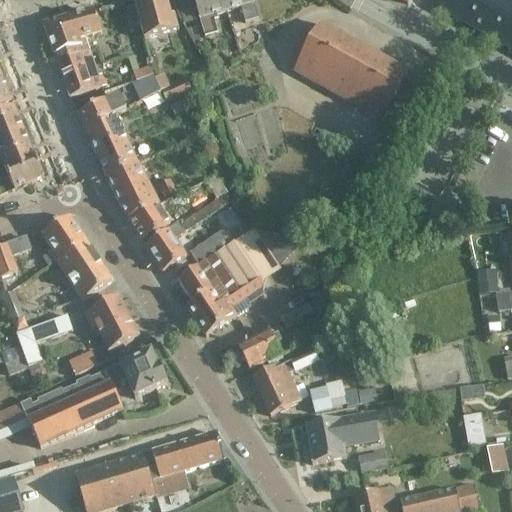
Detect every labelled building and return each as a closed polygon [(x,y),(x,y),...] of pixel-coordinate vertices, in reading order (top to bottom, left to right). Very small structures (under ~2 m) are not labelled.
[(165,0),(139,0),(132,2),(143,40),(178,29),(173,15),(171,16),(165,0)] [(226,12),(223,0),(192,0),(203,37),(217,33),(212,16),(226,12)] [(223,0),(226,12),(240,8),(245,23),(256,20),(249,0),(223,0)] [(511,0),(443,0),(437,12),(511,54),(511,0)] [(93,12),(42,26),(56,64),(89,52),(84,40),(101,35),(93,12)] [(380,121),(406,73),(318,24),(292,72),(380,121)] [(89,52),(56,64),(69,99),(101,88),(110,85),(106,74),(97,77),(89,52)] [(132,74),(135,82),(152,76),(148,68),(132,74)] [(153,79),(160,92),(168,87),(162,74),(153,79)] [(153,79),(152,76),(135,82),(131,83),(140,101),(160,92),(153,79)] [(1,77),(0,77),(0,106),(11,102),(1,77)] [(186,80),(168,87),(160,92),(165,103),(191,91),(186,80)] [(83,131),(115,116),(124,112),(117,97),(75,116),(83,131)] [(0,111),(0,140),(22,132),(12,107),(0,111)] [(115,116),(83,131),(106,180),(137,164),(115,116)] [(0,140),(0,160),(3,167),(32,154),(22,132),(0,140)] [(32,154),(3,167),(13,191),(42,179),(32,154)] [(126,221),(156,206),(158,205),(137,164),(106,180),(105,180),(126,221)] [(215,200),(223,195),(212,178),(209,179),(213,185),(208,188),(215,200)] [(169,181),(157,187),(164,201),(176,195),(169,181)] [(156,206),(126,221),(142,245),(169,226),(156,206)] [(55,263),(85,243),(68,218),(40,237),(56,260),(54,262),(55,263)] [(174,240),(187,231),(181,222),(144,247),(162,274),(186,258),(174,240)] [(243,290),(275,270),(251,232),(235,243),(226,228),(189,254),(198,266),(176,281),(186,297),(188,296),(192,303),(185,309),(195,323),(196,323),(206,338),(235,317),(231,310),(248,298),(243,290)] [(9,257),(29,249),(25,237),(0,246),(0,274),(1,278),(15,272),(9,257)] [(85,243),(55,263),(81,303),(111,283),(85,243)] [(495,272),(477,274),(479,296),(497,295),(495,272)] [(497,314),(511,311),(511,293),(495,296),(497,314)] [(22,319),(13,294),(7,296),(2,298),(11,323),(22,319)] [(85,320),(91,331),(96,329),(109,352),(136,338),(116,298),(83,316),(85,320)] [(284,328),(300,320),(295,311),(279,319),(284,328)] [(70,327),(67,318),(15,336),(27,368),(41,363),(35,345),(72,332),(70,327)] [(270,335),(280,330),(277,323),(265,329),(267,332),(236,347),(238,351),(237,354),(240,361),(243,361),(248,372),(280,356),(270,335)] [(9,377),(28,370),(19,349),(1,356),(9,377)] [(134,400),(166,386),(157,367),(156,367),(149,352),(111,370),(114,376),(121,372),(134,400)] [(89,355),(68,364),(74,377),(75,377),(95,368),(89,355)] [(269,417),(300,403),(289,380),(285,382),(283,378),(279,380),(273,369),(251,379),(269,417)] [(39,449),(121,412),(104,374),(89,381),(88,379),(75,384),(76,387),(62,394),(61,391),(36,403),(38,405),(31,408),(29,403),(0,415),(0,435),(27,423),(39,449)] [(481,389),(460,391),(461,405),(483,402),(481,389)] [(327,393),(305,398),(308,411),(330,406),(327,393)] [(340,438),(368,432),(365,415),(302,428),(310,465),(344,459),(340,438)] [(484,446),(480,417),(464,419),(469,449),(484,446)] [(181,443),(190,470),(225,459),(217,433),(181,443)] [(190,470),(181,443),(153,452),(155,457),(147,459),(154,482),(190,470)] [(487,452),(492,478),(507,474),(502,449),(487,452)] [(384,454),(356,459),(360,477),(387,472),(384,454)] [(85,511),(105,511),(155,497),(142,456),(75,476),(85,511)] [(18,511),(9,480),(0,482),(0,511),(18,511)] [(399,511),(466,511),(475,510),(470,486),(398,503),(399,511)] [(352,497),(355,511),(394,511),(389,488),(375,491),(352,497)]
